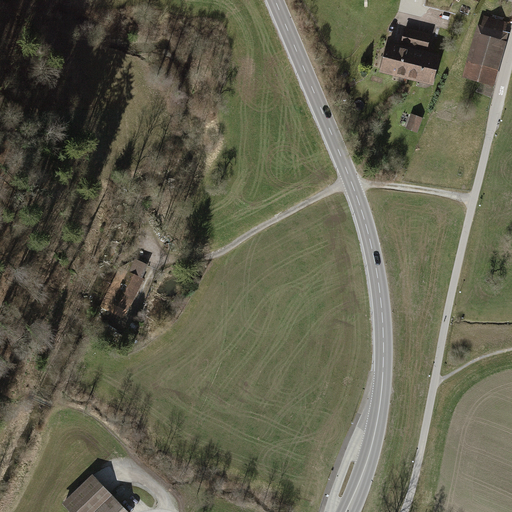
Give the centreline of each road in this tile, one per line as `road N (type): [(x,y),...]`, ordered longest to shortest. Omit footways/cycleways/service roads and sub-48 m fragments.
road 1 (secondary): [(274,0),(352,184),(379,284),(379,405),(347,511)]
road 2 (residential): [(403,511),(511,52)]
road 3 (track): [(119,322),(169,259),(218,254),(339,187),(378,184),(474,200)]
